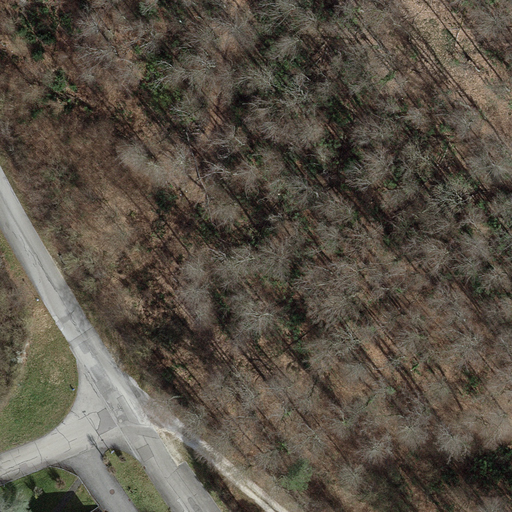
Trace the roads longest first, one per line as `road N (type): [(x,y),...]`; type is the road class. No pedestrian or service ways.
road 1 (residential): [(128,414),(45,282),(0,186)]
road 2 (track): [(128,414),(154,411),(275,511)]
road 3 (residential): [(0,467),(128,414)]
